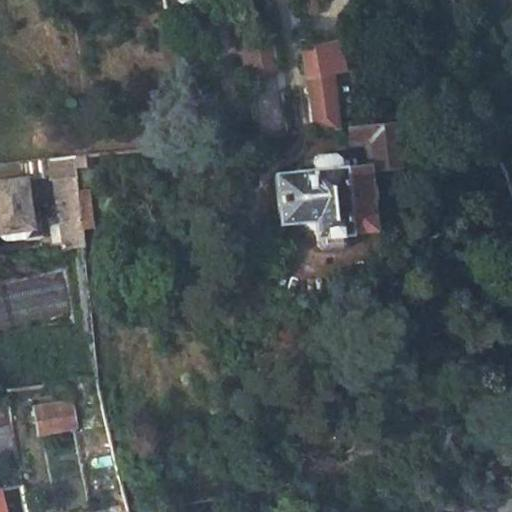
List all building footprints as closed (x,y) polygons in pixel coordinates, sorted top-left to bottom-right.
[(241,37),(242,77),(277,77),(276,36),(241,37)] [(320,42),(297,46),(310,130),(333,128),(320,42)] [(367,142),(370,171),(393,169),(392,158),(406,157),(402,120),(343,127),(346,150),(359,149),(359,143),(367,142)] [(272,174),(276,220),(298,219),(299,222),(308,230),(312,230),(313,245),(319,249),(338,248),(343,243),(342,231),(369,228),(363,166),(332,168),(332,158),(328,154),(312,155),(309,160),(310,171),(298,172),(297,168),(292,168),(293,173),(272,174)] [(82,165),(81,155),(58,157),(60,168),(82,165)] [(58,157),(39,159),(51,252),(71,251),(68,229),(63,192),(60,168),(58,157)] [(11,181),(0,182),(0,239),(10,239),(9,232),(18,231),(11,181)] [(79,191),(82,230),(96,229),(92,189),(79,191)] [(79,228),(74,191),(63,192),(68,229),(79,228)] [(434,378),(405,385),(410,403),(438,396),(434,378)] [(65,398),(28,404),(32,428),(68,422),(65,398)] [(0,456),(13,454),(8,425),(0,426),(0,456)] [(0,511),(23,511),(19,485),(0,488),(0,511)] [(267,487),(244,492),(247,504),(269,500),(267,487)] [(124,511),(122,503),(113,504),(114,511),(124,511)]
